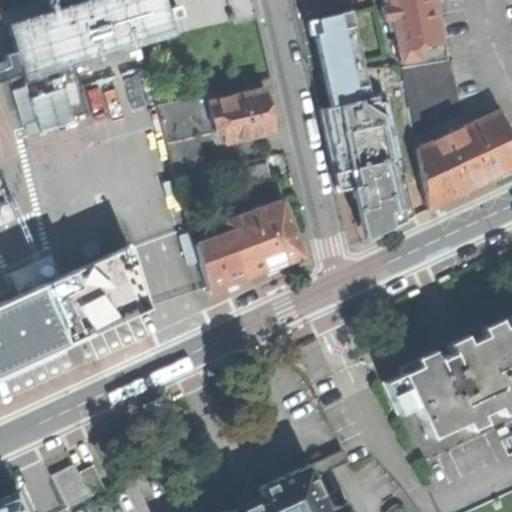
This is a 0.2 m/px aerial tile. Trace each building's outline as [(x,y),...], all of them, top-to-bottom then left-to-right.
[(162,0),(96,0),(7,28),(24,84),(175,37),(162,0)] [(381,7),(389,6),(388,0),(369,0),(371,9),(381,7)] [(432,0),(388,0),(389,6),(392,18),(398,50),(416,47),(423,45),(440,42),(432,0)] [(383,20),(392,18),(389,6),(381,7),(383,20)] [(314,34),(321,66),(360,57),(350,11),(315,19),(318,33),(314,34)] [(308,35),(314,34),(318,33),(315,19),(305,21),(308,35)] [(418,57),(416,47),(398,50),(400,61),(418,57)] [(327,149),(336,191),(351,188),(360,224),(377,233),(411,217),(385,97),(371,100),(371,97),(369,98),(360,57),(321,66),(330,107),(318,110),(327,149)] [(205,148),(273,133),(262,84),(159,107),(174,173),(208,165),(205,148)] [(370,93),(371,97),(371,100),(385,97),(384,90),(370,93)] [(416,148),(427,210),(472,189),(511,170),(511,137),(499,110),(416,148)] [(228,232),(246,278),(274,267),(302,256),(280,200),(224,222),(228,232)] [(182,204),(189,229),(202,225),(195,201),(182,204)] [(377,233),(360,224),(363,239),(377,233)] [(219,287),(246,278),(228,232),(194,245),(205,286),(207,292),(219,287)] [(0,373),(59,347),(146,308),(127,246),(0,302),(0,373)] [(511,312),(479,327),(483,335),(511,321),(511,312)] [(450,351),(451,353),(457,366),(473,359),(469,351),(511,331),(511,321),(483,335),(475,339),(467,343),(450,351)] [(511,331),(469,351),(473,359),(457,366),(451,353),(436,360),(439,367),(386,391),(397,414),(414,406),(429,438),(511,399),(511,331)] [(446,343),(450,351),(467,343),(463,335),(446,343)] [(0,378),(61,351),(59,347),(0,373),(0,378)] [(395,366),(399,374),(435,358),(431,349),(395,366)] [(382,382),(386,391),(439,367),(436,360),(435,358),(399,374),(382,382)] [(145,400),(148,407),(164,401),(168,399),(166,395),(164,392),(145,400)] [(511,399),(429,438),(414,406),(397,414),(421,466),(511,424),(511,399)] [(511,424),(421,466),(442,511),(464,511),(511,490),(511,424)] [(325,457),(329,467),(331,469),(338,466),(346,462),(341,450),(332,454),(325,457)] [(261,496),(262,498),(281,490),(277,482),(292,475),(295,482),(329,467),(325,457),(258,488),(261,496)] [(92,465),(79,471),(90,495),(104,488),(92,465)] [(89,497),(73,466),(51,476),(67,508),(89,497)] [(350,511),(331,469),(329,467),(295,482),(292,475),(277,482),(281,490),(262,498),(264,502),(242,511),(350,511)] [(0,511),(27,511),(18,491),(0,499),(0,511)] [(373,511),(418,511),(405,494),(394,502),(399,503),(402,504),(404,508),(403,511),(388,511),(388,508),(384,504),(373,511)] [(244,503),(229,511),(230,511),(242,511),(264,502),(262,498),(261,496),(244,503)] [(396,502),(393,503),(391,504),(389,506),(388,508),(387,511),(403,511),(403,509),(402,506),(401,504),(399,503),(396,502)]
